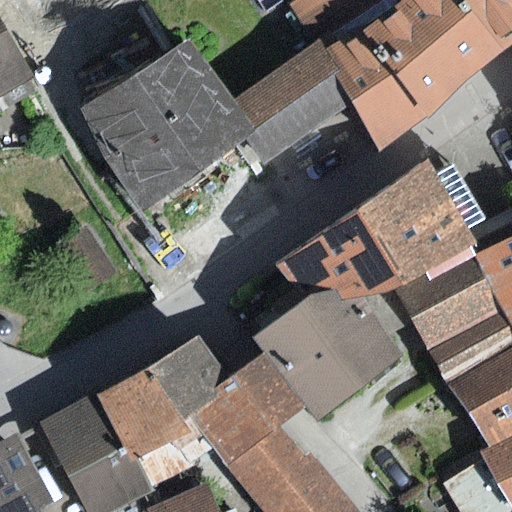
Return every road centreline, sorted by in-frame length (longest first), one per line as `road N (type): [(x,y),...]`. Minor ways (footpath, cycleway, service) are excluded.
road 1 (residential): [(210,303),(511,84)]
road 2 (residential): [(210,303),(372,511)]
road 3 (residential): [(0,420),(210,303)]
